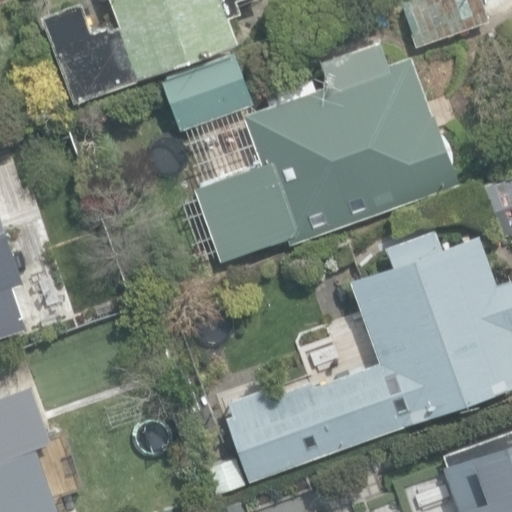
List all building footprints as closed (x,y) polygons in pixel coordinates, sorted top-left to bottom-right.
[(78,0),(43,13),(75,100),(240,40),(229,12),(241,7),(238,0),(111,0),(117,15),(92,24),(83,0),(78,0)] [(401,0),(416,45),(489,20),(481,0),(401,0)] [(192,183),(220,259),(288,234),(291,242),(460,181),(434,108),(431,109),(411,52),(389,60),(380,36),(320,58),(328,81),(243,112),(260,159),(192,183)] [(163,74),(182,126),(253,99),(234,47),(163,74)] [(511,172),(472,188),(491,238),(511,229),(511,172)] [(0,333),(26,324),(11,279),(19,276),(0,218),(0,333)] [(224,414),(248,480),(511,382),(511,328),(511,326),(511,325),(511,273),(494,280),(476,231),(441,244),(431,218),(381,236),(390,261),(349,276),(380,360),(313,386),(310,378),(269,393),(265,383),(230,396),(235,410),(224,414)] [(66,345),(82,388),(148,365),(132,322),(66,345)] [(511,511),(511,425),(442,450),(447,462),(443,464),(459,511),(511,511)] [(0,511),(63,511),(45,459),(10,472),(0,442),(0,511)] [(232,453),(198,466),(209,496),(243,484),(232,453)]
